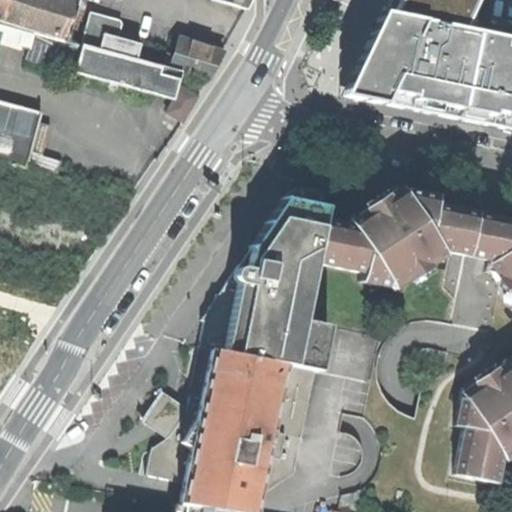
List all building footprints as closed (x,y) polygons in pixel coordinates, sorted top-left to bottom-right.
[(0,0),(0,22),(25,30),(35,33),(69,42),(81,0),(0,0)] [(214,0),(246,10),(251,0),(214,0)] [(511,38),(462,28),(475,0),(386,0),(366,44),(341,95),(388,104),(470,121),(511,129),(511,38)] [(99,50),(103,34),(118,38),(121,25),(118,22),(91,14),(82,45),(99,50)] [(22,42),(25,30),(0,22),(0,42),(20,48),(22,42)] [(22,42),(32,43),(35,33),(25,30),(22,42)] [(32,43),(27,58),(154,93),(159,73),(161,67),(136,60),(99,50),(82,45),(69,42),(35,33),(32,43)] [(103,34),(99,50),(136,60),(140,45),(118,38),(103,34)] [(180,39),(175,55),(171,70),(207,79),(215,65),(222,52),(180,39)] [(171,70),(175,55),(168,53),(164,68),(171,70)] [(178,79),(159,73),(154,93),(173,99),(178,79)] [(181,87),(166,112),(184,122),(198,97),(181,87)] [(0,160),(27,168),(41,113),(0,101),(0,160)] [(323,220),(327,199),(284,189),(253,239),(250,257),(236,264),(199,320),(203,321),(199,347),(319,371),(332,319),(304,313),(314,262),(323,220)] [(323,220),(314,262),(361,271),(360,281),(386,286),(387,281),(393,277),(398,284),(433,260),(440,260),(439,249),(452,252),(461,211),(433,205),(435,196),(420,193),(404,189),(403,195),(397,199),(393,192),(356,215),(360,220),(351,227),(323,220)] [(488,216),(461,211),(452,252),(480,257),(488,216)] [(511,221),(488,216),(480,257),(492,260),(498,269),(493,272),(511,300),(511,366),(506,370),(503,365),(467,389),(471,395),(465,399),(460,398),(455,425),(464,426),(454,474),(495,482),(501,454),(510,448),(511,452),(511,221)] [(319,371),(199,347),(188,410),(188,411),(169,438),(167,439),(152,449),(146,476),(183,483),(256,498),(294,473),(296,461),(280,457),(284,435),(301,438),(315,371),(319,371)] [(188,411),(188,410),(161,392),(141,422),(167,439),(169,438),(188,411)] [(252,511),(256,498),(183,483),(179,504),(180,505),(223,511),(252,511)]
